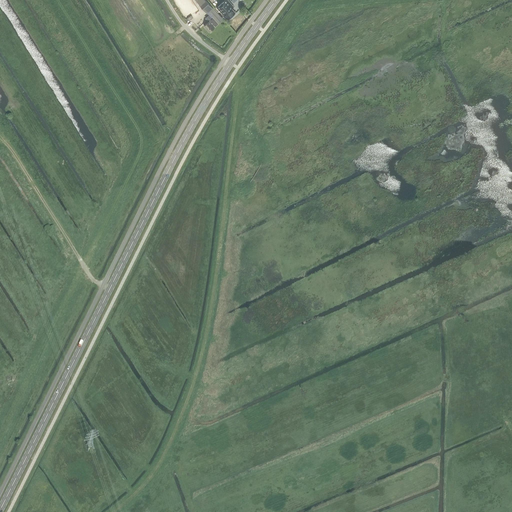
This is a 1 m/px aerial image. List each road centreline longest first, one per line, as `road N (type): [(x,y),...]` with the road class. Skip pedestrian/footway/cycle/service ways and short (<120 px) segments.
road 1 (primary): [(0,509),(183,140),(230,63)]
road 2 (track): [(106,295),(0,128)]
